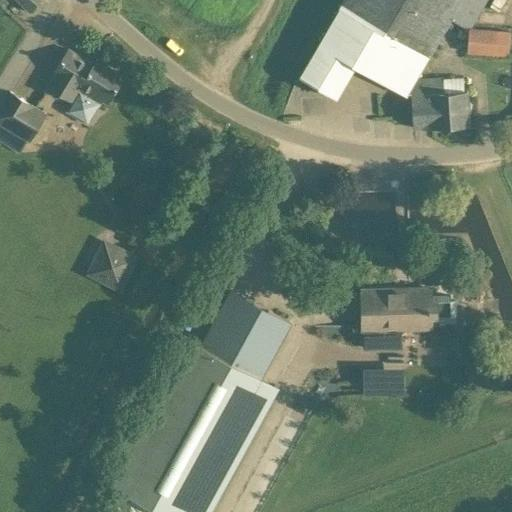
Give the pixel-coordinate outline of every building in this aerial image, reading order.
[(18,0),(30,12),(41,0),(18,0)] [(484,0),(342,0),(302,70),(339,92),(355,64),(406,94),(414,79),(450,18),(468,29),(484,0)] [(507,55),(509,32),(468,28),(467,51),(507,55)] [(103,99),(108,102),(123,75),(97,59),(93,64),(69,49),(55,74),(49,86),(72,100),(66,111),(88,125),(101,102),(103,99)] [(414,79),(406,94),(413,93),(414,128),(416,128),(416,127),(432,126),(432,127),(469,124),(467,90),(444,92),(443,77),(414,79)] [(30,141),(47,113),(35,105),(35,106),(11,91),(0,109),(0,140),(19,153),(28,139),(30,141)] [(104,237),(86,273),(122,291),(140,255),(104,237)] [(455,315),(455,300),(450,300),(450,295),(431,295),(431,288),(409,289),(409,292),(397,292),(396,289),(362,289),(362,328),(431,327),(431,320),(451,320),(451,315),(455,315)] [(290,322),(232,291),(202,345),(183,335),(104,480),(162,511),(210,511),(278,388),(260,377),(290,322)] [(409,348),(410,333),(364,333),(364,347),(409,348)] [(365,365),(366,392),(407,391),(406,364),(365,365)]
